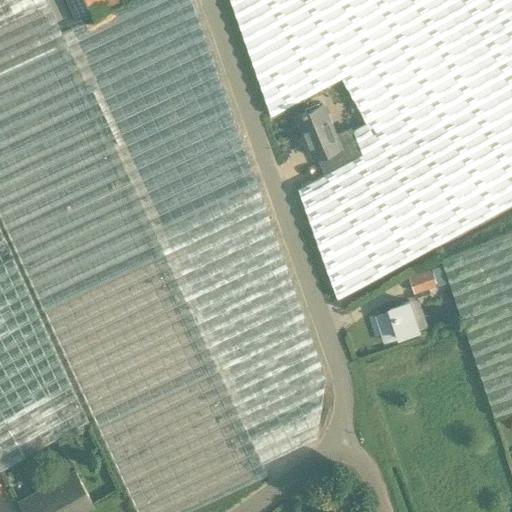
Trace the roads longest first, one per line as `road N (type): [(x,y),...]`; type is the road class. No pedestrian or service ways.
road 1 (unclassified): [(342,440),(343,382),(308,266),(207,0)]
road 2 (unclassified): [(242,511),(342,440)]
